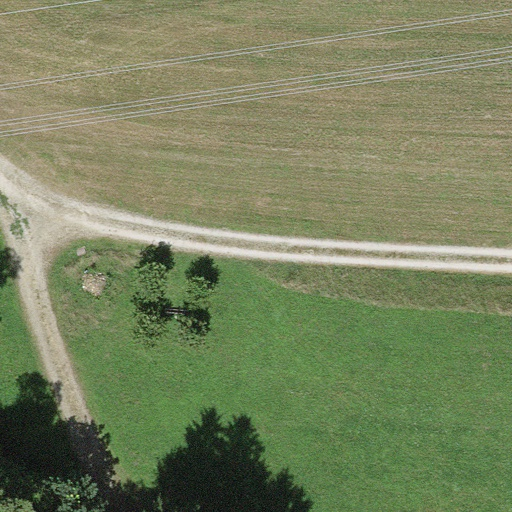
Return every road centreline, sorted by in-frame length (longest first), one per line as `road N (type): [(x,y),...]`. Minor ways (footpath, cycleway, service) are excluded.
road 1 (track): [(511,264),(279,251),(20,220)]
road 2 (track): [(0,193),(20,220),(29,303),(100,511)]
